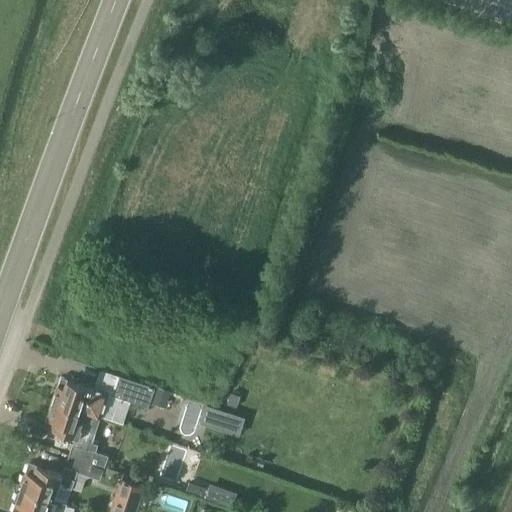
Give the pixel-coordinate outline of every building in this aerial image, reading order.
[(109,392),(61,376),(53,401),(101,416),(106,402),(110,404),(110,403),(124,404),(125,398),(149,406),(150,401),(167,407),(172,392),(120,375),(113,395),(109,393),(109,392)] [(227,404),(237,407),(240,395),(231,392),(227,404)] [(44,426),(76,436),(69,455),(104,465),(107,455),(96,452),(99,444),(92,441),(101,416),(53,401),(44,426)] [(56,499),(68,503),(78,471),(102,479),(104,473),(121,479),(110,511),(112,511),(135,511),(146,481),(103,467),(104,465),(69,455),(63,473),(30,463),(21,488),(56,499)] [(185,493),(205,500),(209,488),(189,481),(185,493)] [(13,511),(15,511),(51,511),(56,499),(21,488),(13,511)]
